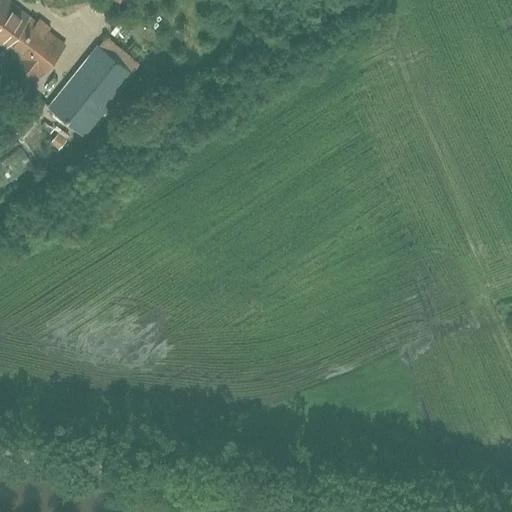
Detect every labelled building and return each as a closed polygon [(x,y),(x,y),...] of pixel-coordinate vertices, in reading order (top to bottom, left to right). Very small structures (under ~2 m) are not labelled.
[(6,0),(2,0),(0,3),(0,45),(40,76),(64,45),(47,31),(50,28),(39,20),(37,23),(6,0)] [(107,0),(106,2),(116,9),(123,0),(107,0)] [(83,135),(131,75),(97,47),(49,107),(83,135)] [(45,103),(29,91),(22,101),(38,113),(45,103)] [(51,141),(59,148),(66,139),(59,133),(51,141)] [(20,148),(0,161),(0,188),(33,166),(20,148)]
